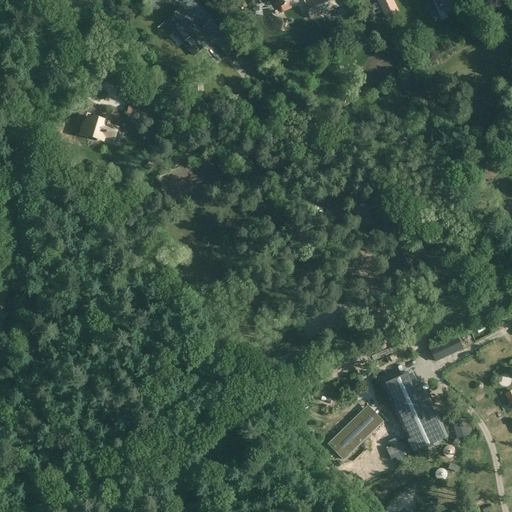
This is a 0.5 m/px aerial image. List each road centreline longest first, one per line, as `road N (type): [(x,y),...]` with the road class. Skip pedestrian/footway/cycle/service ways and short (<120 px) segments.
road 1 (track): [(0,304),(20,125),(65,0)]
road 2 (track): [(408,339),(201,427)]
road 3 (track): [(201,427),(2,511)]
road 4 (track): [(431,370),(482,426),(506,511)]
